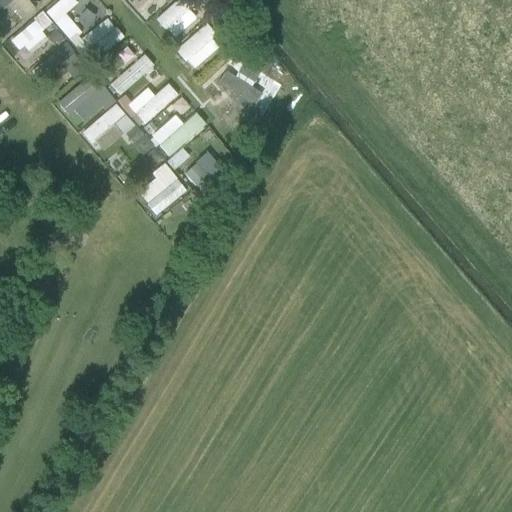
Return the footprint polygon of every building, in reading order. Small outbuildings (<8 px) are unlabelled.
[(25,0),(0,0),(0,37),(33,7),(25,0)] [(96,0),(58,0),(46,9),(67,39),(105,12),(96,0)] [(49,44),(40,32),(52,23),(44,14),(8,40),(25,62),(49,44)] [(82,39),(89,49),(114,31),(107,22),(82,39)] [(48,43),(59,40),(55,25),(43,29),(48,43)] [(226,96),(250,77),(234,57),(211,76),(226,96)] [(69,73),(74,80),(83,73),(78,66),(69,73)] [(57,103),(72,124),(94,108),(87,99),(97,92),(89,81),(57,103)] [(230,111),(241,125),(275,100),(265,86),(230,111)] [(117,104),(81,132),(102,160),(139,133),(117,104)]
